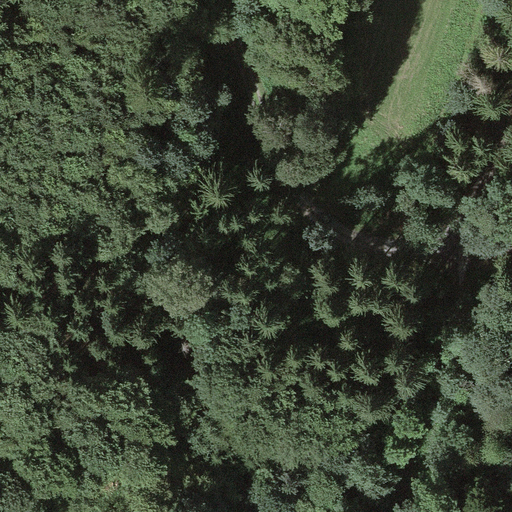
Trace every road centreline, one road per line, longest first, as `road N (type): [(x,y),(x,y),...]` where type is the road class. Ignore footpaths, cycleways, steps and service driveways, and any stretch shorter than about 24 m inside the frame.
road 1 (track): [(224,0),(298,198),(328,226),(458,251),(511,241)]
road 2 (track): [(511,102),(442,311)]
